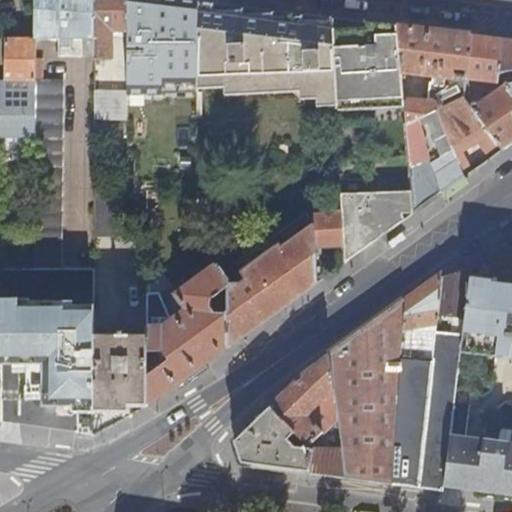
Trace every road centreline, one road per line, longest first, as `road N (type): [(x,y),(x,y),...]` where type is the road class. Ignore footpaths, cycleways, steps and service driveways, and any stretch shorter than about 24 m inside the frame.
road 1 (secondary): [(511,193),(254,376)]
road 2 (residential): [(428,511),(163,478)]
road 3 (secondary): [(254,376),(92,471)]
road 4 (secondary): [(163,478),(254,376)]
